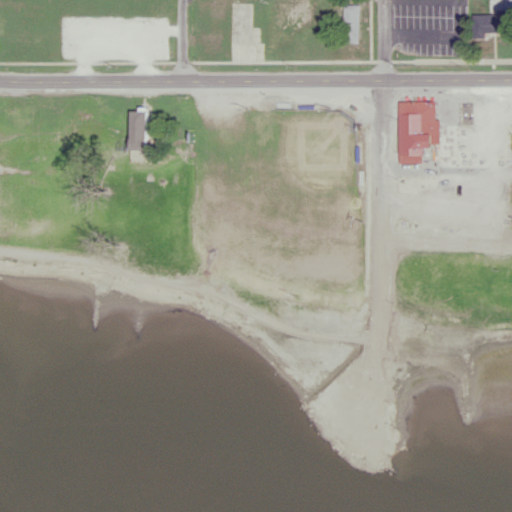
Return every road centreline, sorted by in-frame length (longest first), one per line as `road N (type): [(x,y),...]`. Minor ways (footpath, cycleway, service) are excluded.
road 1 (primary): [(0,77),(384,78)]
road 2 (residential): [(382,242),(384,78)]
road 3 (residential): [(511,246),(382,242)]
road 4 (primary): [(384,78),(511,78)]
